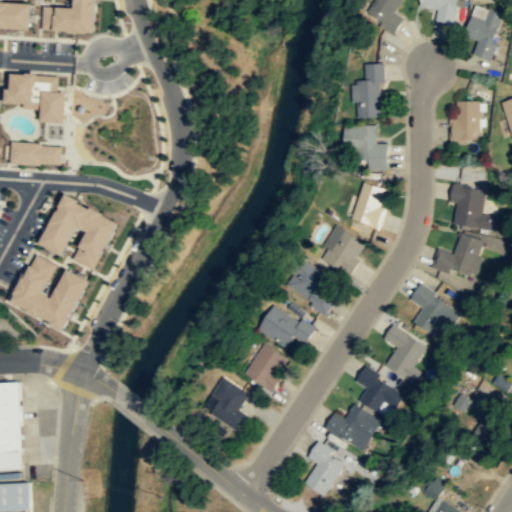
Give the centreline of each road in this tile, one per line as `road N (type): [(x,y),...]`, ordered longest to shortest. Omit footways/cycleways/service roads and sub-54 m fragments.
road 1 (residential): [(241,490),(413,229),(431,53)]
road 2 (residential): [(271,511),(145,415)]
road 3 (residential): [(78,370),(61,511)]
